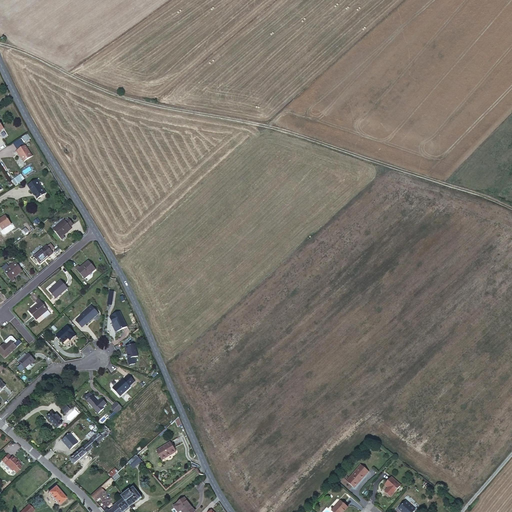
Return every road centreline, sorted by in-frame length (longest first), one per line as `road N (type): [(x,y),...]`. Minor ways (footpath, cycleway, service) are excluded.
road 1 (track): [(511,207),(263,127),(101,90),(0,44)]
road 2 (secondary): [(231,511),(120,270),(94,233)]
road 3 (secondary): [(94,233),(0,61)]
road 4 (residential): [(94,233),(3,313),(29,340)]
road 5 (residential): [(95,511),(0,424)]
road 6 (residential): [(0,420),(50,370),(100,360)]
